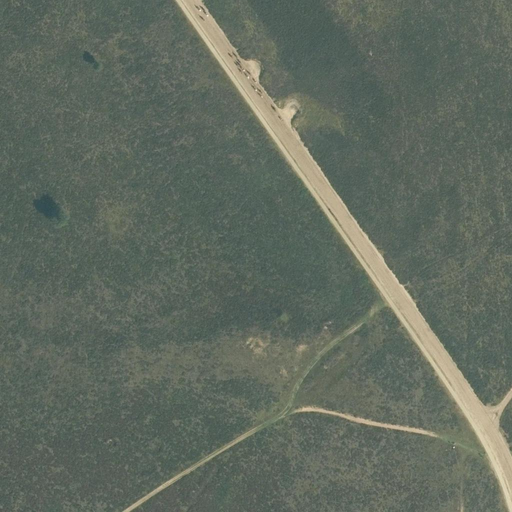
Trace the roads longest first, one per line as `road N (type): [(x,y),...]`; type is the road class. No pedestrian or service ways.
road 1 (track): [(188,0),(481,420)]
road 2 (track): [(125,511),(291,412),(313,409),(498,447)]
road 3 (track): [(283,416),(311,364),(367,316),(388,285)]
